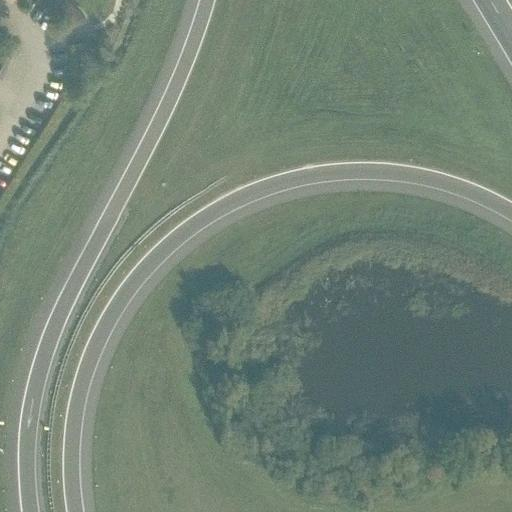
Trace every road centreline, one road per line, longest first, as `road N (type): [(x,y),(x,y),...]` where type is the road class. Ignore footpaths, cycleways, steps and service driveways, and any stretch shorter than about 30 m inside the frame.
road 1 (motorway): [(73,511),(68,439),(95,339),(163,245),(211,211),(332,170),(459,184),(511,211)]
road 2 (motorway): [(206,0),(154,134),(69,292),(39,371),(28,435),(31,511)]
road 3 (unclassified): [(0,123),(24,75),(24,35),(1,0)]
